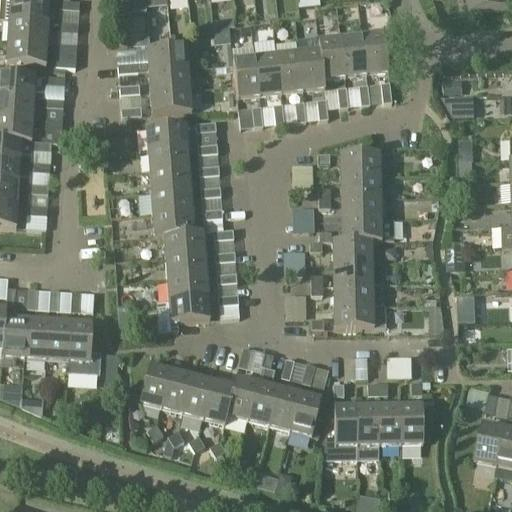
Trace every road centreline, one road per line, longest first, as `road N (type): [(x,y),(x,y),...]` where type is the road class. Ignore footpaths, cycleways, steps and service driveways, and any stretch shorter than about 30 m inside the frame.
road 1 (residential): [(268,341),(262,184),(274,160),(411,122),(427,52)]
road 2 (residential): [(0,270),(58,274),(85,0)]
road 3 (residential): [(268,341),(325,355),(441,353)]
